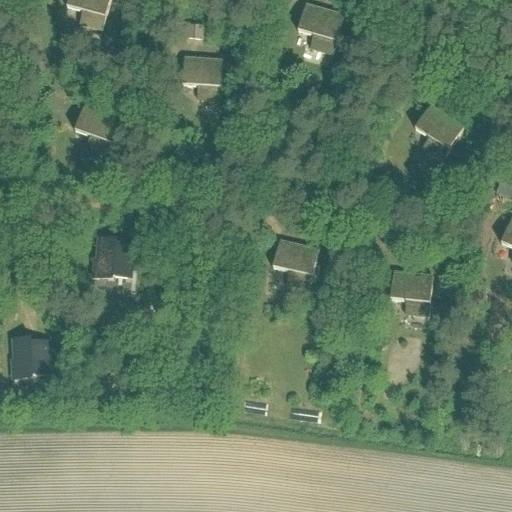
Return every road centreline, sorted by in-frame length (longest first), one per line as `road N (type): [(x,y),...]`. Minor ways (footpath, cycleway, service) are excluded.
road 1 (track): [(0,160),(38,190),(191,195),(342,234),(395,235),(436,225)]
road 2 (track): [(384,0),(411,70),(511,156)]
road 3 (unclassified): [(242,206),(244,180),(284,83),(281,13)]
